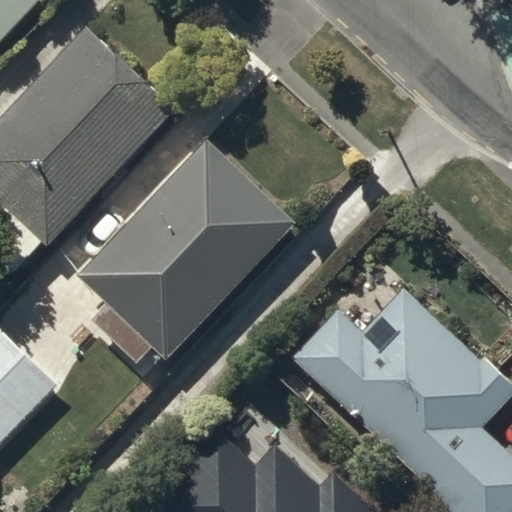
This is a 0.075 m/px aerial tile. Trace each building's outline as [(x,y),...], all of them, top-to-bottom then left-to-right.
[(0,0),(0,45),(42,0),(0,0)] [(41,251),(48,257),(177,118),(88,35),(0,129),(0,209),(2,211),(0,213),(0,270),(12,282),(41,251)] [(210,144),(82,279),(108,303),(90,323),(136,367),(153,348),(168,362),(296,226),(210,144)] [(342,320),(296,368),(444,511),(511,511),(511,454),(485,428),(511,400),(511,392),(408,292),(362,339),(342,320)] [(0,332),(0,452),(60,391),(0,332)] [(392,511),(342,466),(318,492),(282,459),(259,484),(222,451),(166,511),(392,511)]
